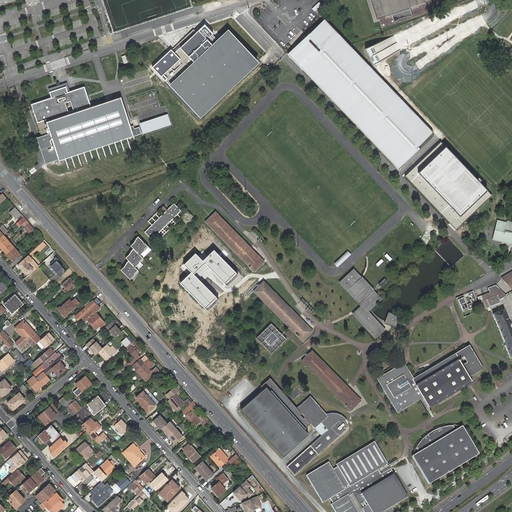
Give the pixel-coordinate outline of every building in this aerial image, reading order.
[(369,0),(377,22),(392,17),(395,24),(396,24),(397,23),(398,23),(399,22),(400,21),(402,21),(403,20),(405,20),(406,20),(407,19),(410,19),(412,19),(413,18),(410,11),(425,5),(423,0),(369,0)] [(315,11),(321,5),(319,3),(313,8),(315,11)] [(325,20),(322,23),(323,25),(326,23),(338,35),(339,34),(325,20)] [(295,49),(289,55),(399,170),(405,164),(403,163),(417,150),(418,151),(422,148),(420,146),(434,134),(339,34),(338,35),(326,23),(323,25),(322,23),(313,31),(314,31),(315,33),(313,35),(312,33),(308,37),(309,38),(296,51),(295,49)] [(199,30),(174,53),(170,49),(151,66),(200,118),(259,62),(229,30),(214,45),(199,30)] [(308,37),(295,49),(296,51),(309,38),(308,37)] [(151,79),(142,81),(143,88),(152,87),(151,79)] [(48,89),(49,92),(66,86),(67,92),(70,91),(67,83),(48,89)] [(51,97),(31,104),(41,136),(37,137),(45,163),(58,158),(59,160),(61,160),(60,158),(62,158),(63,159),(129,137),(128,136),(130,135),(131,137),(133,136),(131,127),(121,97),(91,107),(84,86),(70,91),(67,92),(66,86),(49,92),(51,97)] [(133,126),(131,127),(133,136),(141,133),(139,127),(134,128),(133,126)] [(440,141),(404,175),(456,229),(492,195),(440,141)] [(403,163),(405,164),(418,151),(417,150),(403,163)] [(152,240),(154,238),(181,211),(174,203),(144,232),(151,239),(152,240)] [(15,207),(9,213),(12,216),(18,211),(15,207)] [(12,216),(11,216),(15,220),(16,219),(19,216),(21,214),(18,211),(12,216)] [(243,261),(249,268),(251,266),(252,267),(253,268),(254,268),(255,268),(257,268),(257,267),(258,266),(259,265),(259,264),(259,263),(259,262),(259,261),(258,261),(258,260),(248,250),(250,248),(215,212),(205,222),(243,261)] [(18,222),(17,222),(20,226),(23,224),(27,220),(24,217),(21,218),(18,222)] [(25,226),(23,229),(28,235),(32,230),(35,228),(30,223),(25,226)] [(496,223),(492,241),(501,243),(501,245),(508,246),(509,241),(511,241),(511,240),(511,223),(506,223),(505,225),(496,223)] [(0,246),(1,248),(9,241),(3,235),(0,237),(0,246)] [(147,247),(138,237),(130,246),(133,249),(125,258),(129,262),(120,270),(129,279),(138,271),(134,267),(143,259),(139,255),(147,247)] [(6,254),(14,247),(9,241),(1,248),(6,254)] [(39,251),(46,245),(43,242),(36,248),(39,251)] [(24,258),(14,247),(6,254),(16,265),(24,258)] [(251,266),(249,268),(254,273),(264,263),(250,248),(248,250),(258,260),(258,261),(259,261),(259,262),(259,263),(259,264),(259,265),(258,266),(257,267),(257,268),(255,268),(254,268),(253,268),(252,267),(251,266)] [(238,274),(213,250),(202,261),(195,253),(183,264),(190,271),(179,282),(207,311),(219,300),(196,277),(208,265),(228,285),(238,274)] [(351,255),(347,251),(334,264),(337,268),(340,265),(337,262),(345,255),(348,257),(351,255)] [(33,253),(32,252),(16,265),(19,269),(21,267),(27,274),(33,269),(34,271),(39,266),(31,256),(33,253)] [(340,265),(348,257),(345,255),(337,262),(340,265)] [(55,261),(49,266),(59,278),(66,271),(64,268),(63,268),(57,261),(59,260),(56,256),(53,259),(55,261)] [(353,270),(341,281),(347,288),(360,277),(353,270)] [(511,271),(501,278),(511,291),(511,271)] [(75,279),(76,278),(72,274),(68,278),(69,278),(63,283),(66,287),(65,288),(65,290),(67,292),(68,292),(78,283),(75,279)] [(361,278),(349,290),(360,302),(372,290),(361,278)] [(299,318),(263,282),(253,291),(291,330),(299,338),(300,336),(301,336),(302,337),(303,337),(304,337),(306,337),(306,336),(307,335),(308,334),(308,333),(308,332),(308,331),(307,330),(307,329),(297,320),(299,318)] [(488,309),(500,303),(499,301),(506,297),(496,285),(489,287),(490,292),(478,297),(480,302),(483,301),(486,309),(487,308),(488,309)] [(374,292),(361,303),(368,311),(370,309),(380,299),(374,292)] [(473,292),(468,293),(469,297),(470,297),(471,297),(471,298),(472,298),(472,299),(471,299),(471,300),(470,300),(471,304),(466,305),(464,297),(458,299),(462,312),(468,310),(478,307),(473,292)] [(12,314),(23,304),(15,295),(4,305),(12,314)] [(65,312),(67,315),(80,304),(75,298),(72,302),(70,300),(60,308),(60,307),(57,309),(62,314),(65,312)] [(78,320),(95,304),(92,301),(75,316),(78,320)] [(85,321),(88,319),(96,328),(99,325),(101,326),(104,322),(95,312),(100,308),(97,304),(82,317),(85,321)] [(360,307),(355,313),(377,336),(383,331),(360,307)] [(492,315),(505,345),(504,345),(510,357),(511,356),(511,332),(511,330),(511,329),(509,325),(502,310),(492,315)] [(385,321),(384,323),(395,327),(399,317),(388,312),(385,321)] [(300,336),(299,338),(303,342),(313,332),(299,318),(297,320),(307,329),(307,330),(308,331),(308,332),(308,333),(308,334),(307,335),(306,336),(306,337),(304,337),(303,337),(302,337),(301,336),(300,336)] [(39,341),(41,340),(24,320),(15,328),(22,337),(16,343),(20,348),(28,340),(33,346),(37,343),(39,341)] [(113,325),(111,322),(105,326),(115,336),(121,331),(114,324),(113,325)] [(272,355),(287,340),(284,337),(272,324),(257,339),(272,355)] [(209,348),(227,330),(221,325),(203,342),(209,348)] [(14,344),(2,332),(0,333),(0,338),(9,348),(14,344)] [(52,336),(49,333),(41,340),(39,341),(44,347),(45,348),(53,341),(51,338),(52,336)] [(126,347),(131,342),(126,337),(121,341),(126,347)] [(92,339),(87,344),(89,347),(88,347),(95,354),(99,351),(101,349),(92,339)] [(134,356),(136,355),(141,350),(136,345),(137,344),(133,340),(131,342),(126,347),(125,347),(134,356)] [(110,348),(106,344),(101,349),(99,351),(106,360),(114,353),(110,348)] [(463,356),(472,351),(468,344),(455,353),(456,355),(458,359),(460,358),(463,356)] [(347,386),(312,351),(301,361),(346,406),(348,405),(349,405),(350,406),(351,406),(352,406),(353,405),(354,404),(355,404),(355,403),(355,402),(356,402),(356,401),(356,400),(355,399),(355,398),(345,388),(347,386)] [(413,381),(423,397),(429,406),(473,381),(470,377),(483,369),(472,351),(463,356),(467,361),(462,364),(459,360),(460,359),(460,358),(458,359),(456,355),(413,381)] [(48,356),(45,353),(34,362),(32,363),(35,367),(48,356)] [(412,379),(413,381),(456,355),(455,353),(412,379)] [(148,358),(149,357),(146,354),(143,357),(145,359),(142,361),(136,355),(134,356),(127,362),(130,365),(132,363),(133,365),(132,366),(136,369),(148,358)] [(14,361),(8,355),(0,361),(0,369),(2,372),(14,361)] [(59,358),(44,371),(47,375),(53,370),(57,375),(65,368),(60,362),(61,361),(59,358)] [(153,364),(148,358),(136,369),(143,378),(150,371),(148,368),(153,364)] [(30,359),(24,364),(27,368),(32,363),(34,362),(30,359)] [(44,362),(34,372),(36,375),(47,365),(44,362)] [(420,398),(423,397),(413,381),(412,379),(402,363),(400,365),(408,378),(406,379),(409,383),(410,382),(420,398)] [(397,412),(420,398),(410,382),(409,383),(406,379),(408,378),(400,365),(377,378),(397,412)] [(160,369),(159,367),(156,369),(155,368),(151,372),(153,375),(160,369)] [(36,377),(34,375),(27,381),(35,391),(44,384),(43,382),(49,378),(47,375),(44,371),(43,371),(36,377)] [(150,371),(143,378),(146,381),(153,375),(151,372),(150,371)] [(76,384),(82,392),(91,384),(85,377),(76,384)] [(36,391),(50,379),(49,378),(43,382),(44,384),(35,391),(36,391)] [(294,475),(346,429),(345,428),(347,427),(346,424),(344,421),(346,419),(343,416),(339,414),(334,413),(330,413),(326,414),(310,396),(297,408),(291,402),(290,403),(285,398),(287,397),(270,378),(260,387),(263,389),(241,410),(283,457),(308,434),(304,429),(310,423),(314,428),(321,422),(328,430),(286,466),(294,475)] [(0,395),(1,397),(11,388),(4,379),(0,383),(0,395)] [(349,389),(348,387),(347,386),(345,388),(355,398),(355,399),(356,400),(356,401),(356,402),(355,402),(355,403),(355,404),(354,404),(353,405),(352,406),(351,406),(350,406),(349,405),(348,405),(346,406),(351,411),(361,401),(349,389)] [(178,392),(179,392),(175,387),(167,395),(170,399),(175,395),(178,392)] [(146,394),(148,393),(149,392),(146,389),(136,398),(147,411),(157,403),(152,398),(150,399),(146,394)] [(13,410),(25,400),(19,393),(7,403),(13,410)] [(97,395),(86,404),(92,411),(91,412),(94,415),(106,405),(97,395)] [(175,395),(170,399),(169,400),(178,410),(184,405),(177,397),(175,395)] [(59,401),(65,407),(66,406),(72,401),(70,399),(67,402),(63,397),(59,401)] [(72,401),(66,406),(68,408),(69,407),(76,401),(74,399),(72,401)] [(168,401),(167,401),(176,412),(178,410),(169,400),(168,401)] [(76,401),(69,407),(74,412),(81,407),(76,401)] [(187,406),(186,407),(190,412),(191,411),(195,407),(191,402),(190,404),(187,406)] [(46,425),(60,413),(53,404),(39,417),(46,425)] [(66,406),(65,407),(64,407),(72,416),(74,415),(68,408),(66,406)] [(181,411),(193,426),(198,422),(200,421),(197,418),(191,411),(190,412),(186,407),(181,411)] [(202,414),(197,418),(200,421),(198,422),(202,426),(208,422),(202,414)] [(159,415),(153,421),(160,429),(161,428),(167,423),(159,415)] [(92,430),(95,427),(91,421),(92,420),(90,418),(84,424),(81,426),(95,440),(98,437),(94,431),(92,433),(91,431),(92,430)] [(112,424),(120,434),(127,427),(119,418),(112,424)] [(167,423),(161,428),(174,444),(182,437),(169,422),(167,423)] [(415,455),(412,456),(429,484),(479,454),(462,426),(455,430),(453,426),(449,426),(442,428),(434,430),(432,432),(429,434),(424,437),(421,440),(419,443),(416,448),(418,453),(415,455)] [(44,444),(51,437),(45,431),(38,437),(44,444)] [(98,444),(106,436),(103,432),(98,437),(95,440),(98,444)] [(54,457),(68,444),(64,441),(63,442),(60,439),(49,449),(51,452),(50,453),(54,457)] [(6,453),(9,456),(16,450),(9,442),(0,449),(0,453),(3,456),(6,453)] [(94,454),(96,453),(85,442),(77,449),(87,461),(94,454)] [(392,473),(393,472),(391,469),(380,476),(379,473),(377,470),(388,464),(374,442),(337,465),(338,467),(333,470),(329,463),(307,476),(323,503),(331,499),(334,504),(331,505),(335,511),(358,511),(350,497),(348,495),(353,492),(354,494),(363,509),(364,511),(383,511),(408,497),(395,474),(393,475),(392,473)] [(124,450),(136,463),(144,456),(133,443),(124,450)] [(183,453),(192,464),(199,457),(190,447),(189,448),(186,445),(182,449),(184,452),(183,453)] [(210,458),(217,465),(218,464),(220,466),(225,461),(223,458),(224,457),(221,453),(223,451),(220,449),(210,458)] [(96,453),(94,454),(98,459),(104,453),(100,450),(96,453)] [(136,463),(124,450),(122,453),(133,466),(136,463)] [(20,451),(10,460),(15,465),(14,466),(17,470),(18,469),(28,460),(20,451)] [(106,477),(114,469),(110,464),(113,462),(110,459),(99,469),(100,469),(106,477)] [(202,462),(195,468),(206,481),(213,475),(202,462)] [(82,482),(89,476),(84,471),(85,470),(83,467),(75,474),(82,482)] [(154,475),(148,468),(139,476),(145,483),(154,475)] [(17,470),(3,482),(5,484),(10,480),(15,486),(25,477),(18,469),(17,470)] [(41,469),(24,484),(32,493),(38,487),(37,486),(44,479),(41,476),(45,473),(41,469)] [(100,469),(98,471),(104,478),(106,477),(100,469)] [(161,473),(149,485),(155,491),(168,479),(161,473)] [(218,482),(211,489),(217,496),(225,490),(221,485),(227,480),(222,474),(216,479),(218,482)] [(91,475),(89,476),(82,482),(85,485),(94,478),(91,475)] [(122,490),(131,482),(125,475),(116,483),(122,490)] [(254,492),(249,486),(252,484),(247,479),(233,491),(241,500),(248,494),(250,496),(254,492)] [(167,501),(180,488),(172,480),(159,493),(167,501)] [(101,482),(89,492),(92,496),(90,498),(98,507),(111,495),(106,490),(111,487),(107,482),(104,485),(101,482)] [(135,484),(133,482),(129,486),(137,495),(141,491),(135,484)] [(138,482),(135,484),(141,491),(142,490),(144,489),(138,482)] [(49,484),(37,495),(43,502),(54,493),(55,492),(49,484)] [(25,501),(18,492),(21,489),(20,488),(16,491),(8,499),(13,505),(15,504),(18,508),(25,501)] [(141,491),(137,495),(128,505),(133,509),(145,496),(141,491)] [(176,511),(189,499),(181,491),(166,507),(171,511),(176,511)] [(54,508),(57,511),(64,505),(62,502),(64,501),(57,493),(56,495),(54,493),(43,502),(42,503),(47,508),(49,511),(51,510),(54,508)] [(259,495),(242,501),(246,511),(263,506),(259,495)] [(117,497),(103,510),(105,511),(116,511),(116,509),(123,501),(117,497)]
